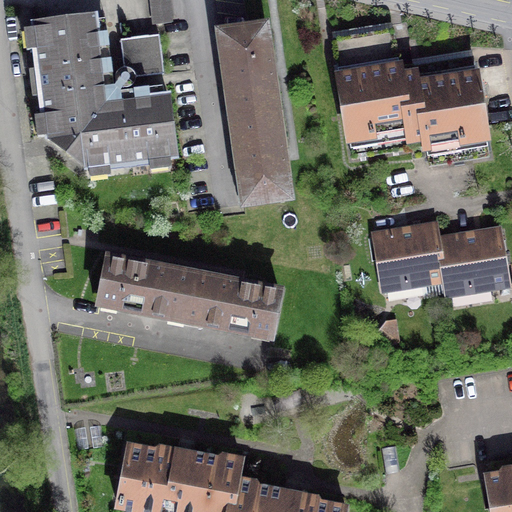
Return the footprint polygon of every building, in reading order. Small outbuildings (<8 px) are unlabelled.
[(151,0),(154,24),(171,22),(168,0),(151,0)] [(175,158),(168,96),(106,103),(95,17),(33,24),(47,140),(51,140),(84,165),(84,169),(175,158)] [(219,33),(244,205),(290,198),(265,26),(219,33)] [(332,39),(352,159),(425,147),(413,72),(400,75),(393,30),(332,39)] [(132,71),(135,77),(164,74),(159,35),(120,40),(124,68),(132,71)] [(473,57),(413,67),(413,72),(425,147),(429,167),(489,157),(473,57)] [(374,237),(382,289),(444,279),(438,242),(435,227),(374,237)] [(508,284),(500,232),(438,242),(444,279),(446,294),(508,284)] [(109,259),(100,304),(270,338),(279,292),(109,259)] [(376,336),(378,344),(397,341),(394,321),(386,322),(376,336)] [(230,511),(237,480),(238,480),(241,461),(221,457),(220,461),(192,455),(190,462),(177,460),(178,453),(158,449),(157,453),(128,447),(117,506),(147,511),(230,511)] [(511,511),(511,469),(503,471),(503,475),(486,478),(492,511),(511,511)] [(245,482),(238,480),(237,480),(230,511),(345,511),(346,509),(317,503),(317,500),(297,496),(296,503),(283,500),(284,493),(255,488),(256,484),(245,482)]
